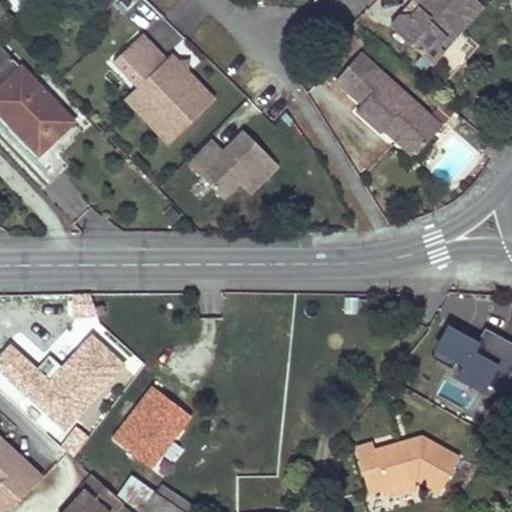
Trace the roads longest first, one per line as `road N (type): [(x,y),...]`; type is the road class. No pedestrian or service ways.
road 1 (tertiary): [(0,265),(335,264),(445,242)]
road 2 (residential): [(219,0),(309,92),(390,20)]
road 3 (unknown): [(0,163),(56,230),(70,263)]
